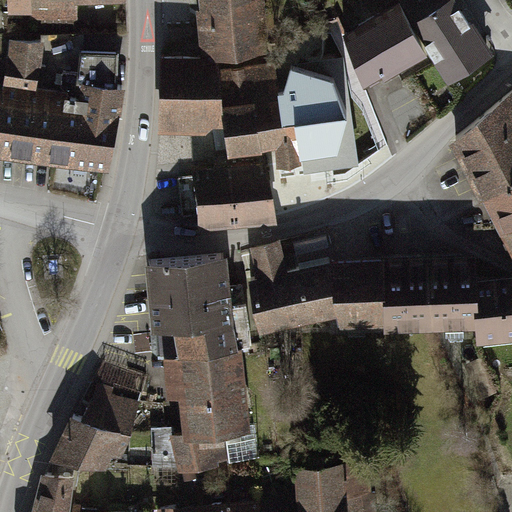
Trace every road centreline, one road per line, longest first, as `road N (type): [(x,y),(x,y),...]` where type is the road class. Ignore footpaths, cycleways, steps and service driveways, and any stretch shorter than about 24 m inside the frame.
road 1 (residential): [(119,231),(234,236),(341,210),(397,178),(511,72)]
road 2 (unclassified): [(7,511),(119,231)]
road 3 (unclassified): [(119,231),(138,149),(145,0)]
road 4 (residential): [(0,198),(119,231)]
